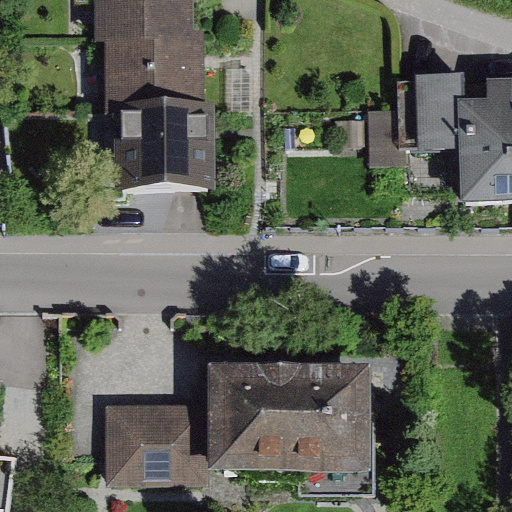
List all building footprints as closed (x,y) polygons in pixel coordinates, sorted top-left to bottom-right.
[(195,0),(96,0),(97,44),(106,44),(196,43),(195,0)] [(207,43),(196,43),(106,44),(107,120),(115,120),(207,120),(207,43)] [(419,163),(462,162),(463,219),(511,218),(511,92),(487,92),(488,114),(467,114),(467,88),(418,89),(419,163)] [(116,207),(216,206),(215,119),(207,120),(115,120),(116,207)] [(210,414),(210,490),(372,491),(373,381),(210,381),(210,414)] [(210,414),(107,414),(107,498),(210,498),(210,490),(210,414)]
